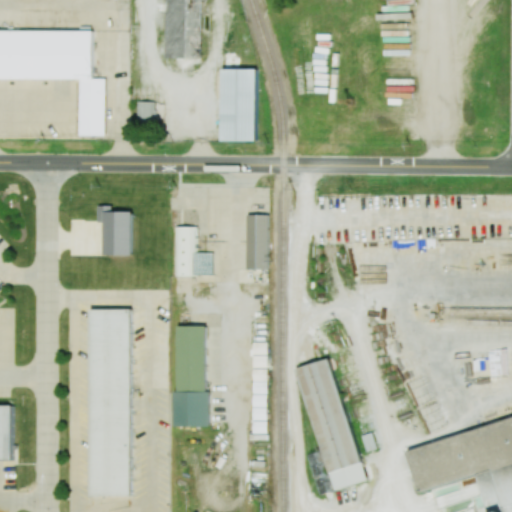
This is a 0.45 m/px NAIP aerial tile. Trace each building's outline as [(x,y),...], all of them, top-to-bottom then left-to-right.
[(166,50),(166,0),(204,0),(204,51),(166,50)] [(0,25),(93,25),(93,73),(0,73),(0,25)] [(225,71),(260,71),(260,144),(225,144),(225,71)] [(139,102),(156,102),(156,124),(139,124),(139,102)] [(107,210),(134,209),(135,253),(107,253),(107,210)] [(250,268),(250,213),(272,213),(271,268),(250,268)] [(175,276),(214,275),(214,252),(197,252),(197,226),(175,226),(175,245),(180,245),(180,268),(175,268),(175,276)] [(93,307),(134,307),(135,495),(94,495),(93,307)] [(176,426),(211,426),(211,392),(207,392),(207,326),(180,326),(180,392),(176,392),(176,426)] [(320,494),(366,482),(334,358),(299,368),(320,451),(309,454),(320,494)] [(0,396),(12,397),(12,456),(0,455),(0,396)] [(511,511),(511,414),(408,440),(420,490),(484,474),(493,511),(511,511)]
